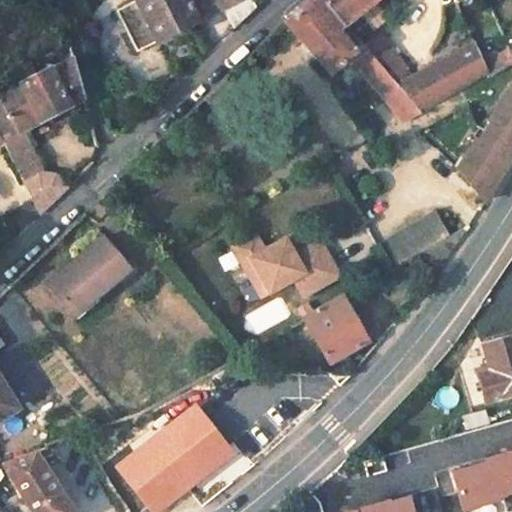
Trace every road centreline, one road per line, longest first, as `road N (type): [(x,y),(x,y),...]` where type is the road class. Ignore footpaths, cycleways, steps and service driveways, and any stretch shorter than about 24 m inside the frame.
road 1 (secondary): [(511,197),(369,387),(241,511)]
road 2 (residential): [(290,0),(116,164)]
road 3 (residential): [(116,164),(66,0)]
road 4 (residential): [(116,164),(0,272)]
